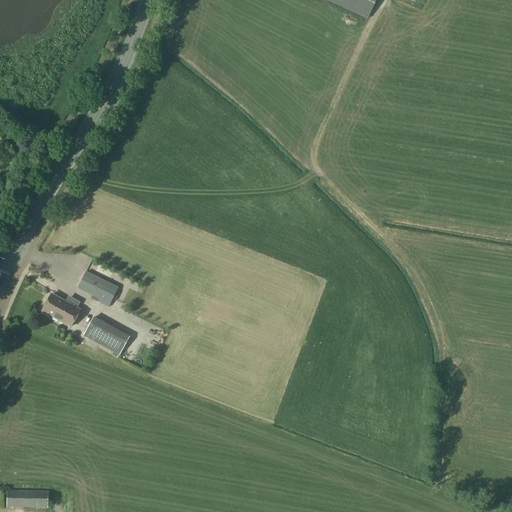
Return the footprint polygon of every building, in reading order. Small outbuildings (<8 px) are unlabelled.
[(114,273),(168,300),(173,291),(157,283),(158,281),(141,273),(147,260),(119,246),(113,259),(97,251),(96,253),(94,252),(89,262),(103,269),(100,274),(111,279),(114,273)] [(86,271),(77,289),(98,299),(96,301),(108,307),(109,304),(117,286),(86,271)] [(182,308),(198,308),(197,293),(181,294),(182,308)] [(70,327),(80,310),(52,294),(42,311),(70,327)] [(110,348),(121,354),(129,339),(118,333),(116,332),(116,331),(93,318),(84,333),(110,348)] [(48,491),(7,490),(6,507),(48,508),(48,491)] [(58,511),(59,499),(50,499),(50,511),(41,511),(40,511),(58,511)]
